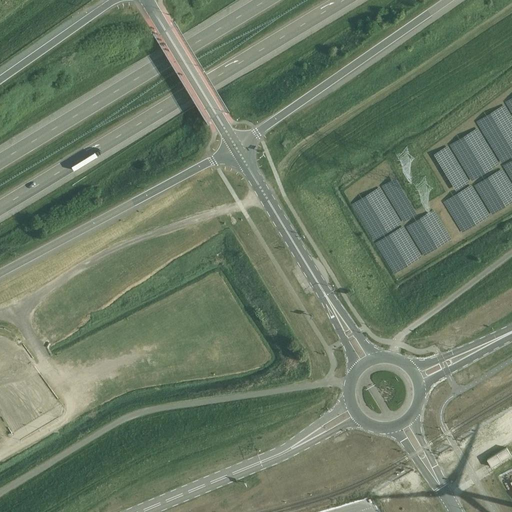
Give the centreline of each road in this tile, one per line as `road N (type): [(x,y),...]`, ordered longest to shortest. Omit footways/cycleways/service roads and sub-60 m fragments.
road 1 (trunk): [(0,209),(346,0)]
road 2 (trunk): [(266,0),(0,161)]
road 3 (trunk): [(0,273),(235,147)]
road 4 (trunk): [(235,147),(448,0)]
road 5 (secondary): [(235,147),(329,303)]
road 6 (secondary): [(235,147),(146,0)]
road 7 (unclassified): [(511,253),(405,332),(393,356)]
road 8 (secondary): [(140,511),(284,452)]
road 9 (trunk): [(114,0),(0,79)]
